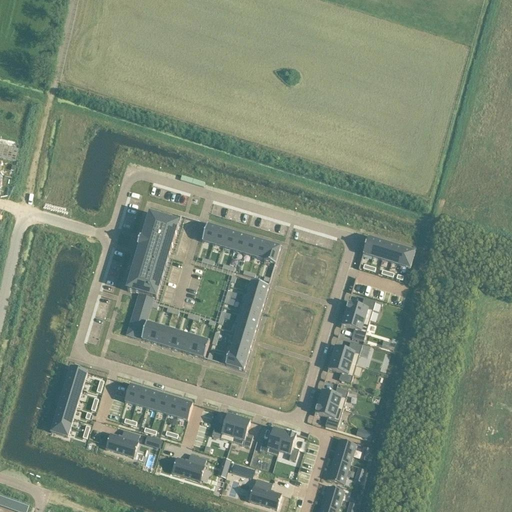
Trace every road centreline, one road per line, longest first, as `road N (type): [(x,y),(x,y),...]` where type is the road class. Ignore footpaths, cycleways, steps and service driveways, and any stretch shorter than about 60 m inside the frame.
road 1 (residential): [(111,238),(82,337),(87,356),(248,406)]
road 2 (residential): [(298,423),(345,254),(339,234),(300,222)]
road 3 (residential): [(300,222),(149,180),(128,189),(111,238)]
road 4 (residential): [(300,222),(248,406)]
